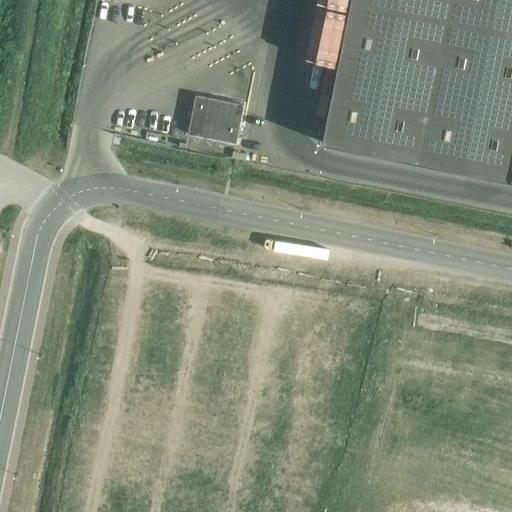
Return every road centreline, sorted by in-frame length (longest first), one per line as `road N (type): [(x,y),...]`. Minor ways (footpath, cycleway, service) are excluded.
road 1 (unclassified): [(511,268),(128,191),(94,188),(55,207)]
road 2 (unclassified): [(0,437),(36,249),(55,207)]
road 3 (track): [(2,166),(38,0)]
